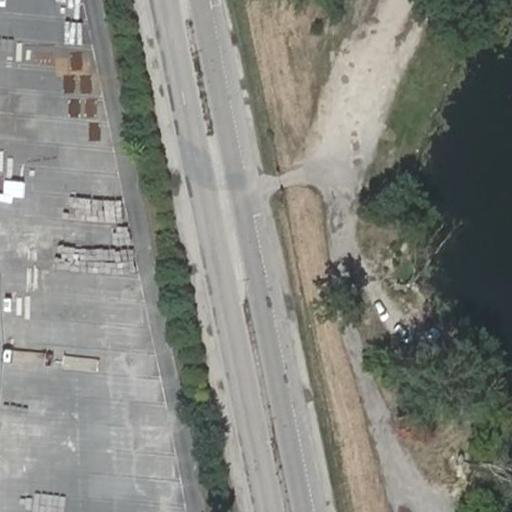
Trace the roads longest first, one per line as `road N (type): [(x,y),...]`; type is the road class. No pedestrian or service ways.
road 1 (track): [(411,511),(347,284),(345,204),(356,122),(380,52),(413,0)]
road 2 (residential): [(299,511),(192,0)]
road 3 (unknown): [(182,511),(88,0)]
